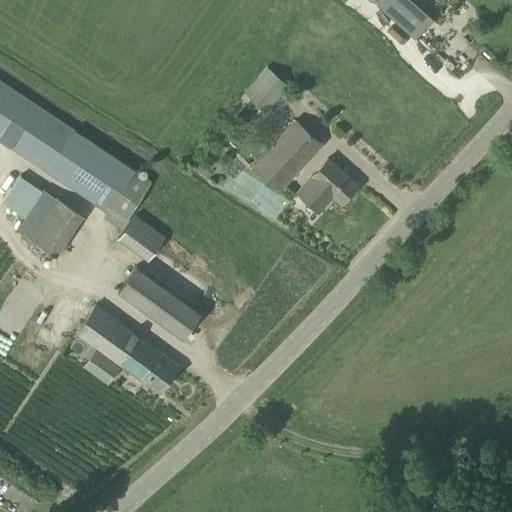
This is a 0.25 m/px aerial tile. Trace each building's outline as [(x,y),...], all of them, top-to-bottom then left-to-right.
[(410,0),(381,0),(378,4),(415,37),(432,19),(410,0)] [(267,67),(229,112),(234,116),(250,98),(267,113),(289,87),(267,67)] [(0,142),(105,213),(102,217),(120,228),(151,181),(136,171),(0,81),(0,142)] [(295,119),(250,168),(278,194),(323,144),(295,119)] [(340,204),(357,187),(328,159),(297,192),(318,212),(332,197),(340,204)] [(0,167),(0,226),(9,232),(36,189),(0,167)] [(55,198),(28,238),(55,256),(82,216),(55,198)] [(165,237),(135,214),(117,239),(147,261),(165,237)] [(182,339),(183,337),(201,313),(137,266),(118,292),(182,339)] [(58,313),(40,298),(28,312),(47,327),(58,313)] [(158,393),(178,366),(95,306),(75,333),(158,393)] [(9,371),(24,382),(52,344),(37,332),(9,371)]
